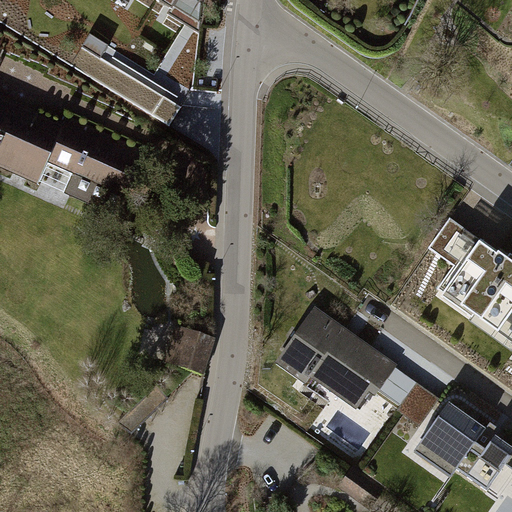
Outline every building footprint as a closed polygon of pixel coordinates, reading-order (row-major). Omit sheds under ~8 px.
[(0,167),(123,220),(151,154),(65,117),(62,126),(0,99),(0,167)] [(511,264),(452,221),(430,252),(456,270),(438,295),(500,339),(511,322),(511,264)] [(317,308),(279,362),(310,384),(314,378),(361,411),(373,394),(378,398),(400,367),(317,308)] [(178,325),(166,362),(190,370),(202,332),(178,325)] [(150,359),(171,359),(170,329),(150,329),(150,359)] [(457,407),(420,459),(455,484),(459,479),(497,506),(511,484),(511,450),(501,443),(504,439),(457,407)]
